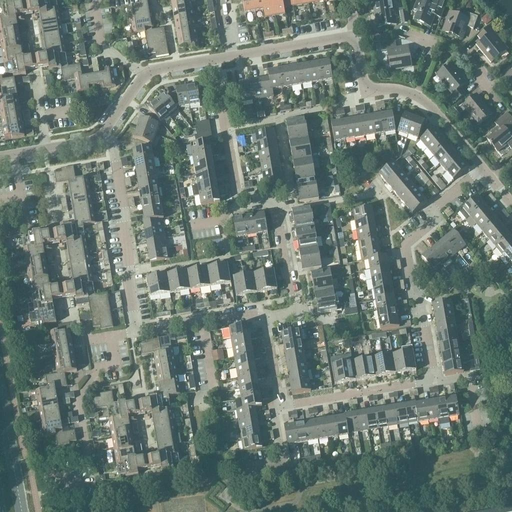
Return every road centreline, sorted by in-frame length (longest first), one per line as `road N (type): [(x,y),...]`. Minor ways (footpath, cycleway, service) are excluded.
road 1 (residential): [(479,168),(439,202),(433,224),(406,249),(435,383),(279,407),(263,312)]
road 2 (residential): [(263,312),(294,306),(273,203),(237,208),(215,62)]
road 3 (residential): [(103,133),(135,332)]
road 4 (residential): [(81,478),(90,471),(78,396),(97,369),(115,366),(110,337),(135,332)]
road 5 (residential): [(351,39),(215,62)]
road 6 (residential): [(135,332),(263,312)]
